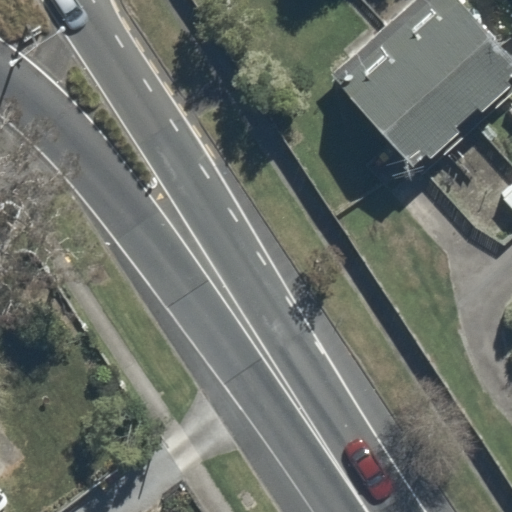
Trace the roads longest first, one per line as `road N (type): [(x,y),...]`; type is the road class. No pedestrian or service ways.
road 1 (secondary): [(60,0),(340,471)]
road 2 (secondary): [(340,471),(182,290),(140,223),(61,134),(0,86)]
